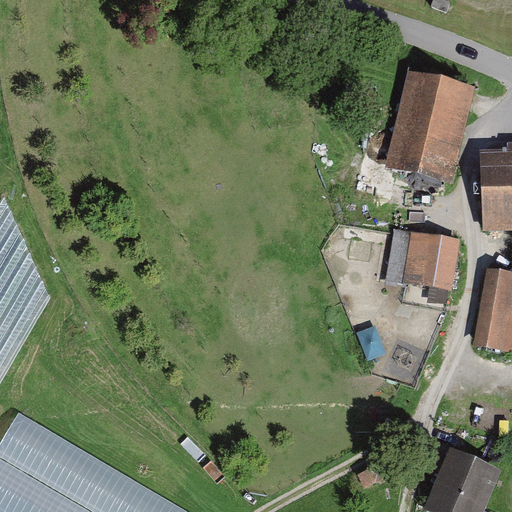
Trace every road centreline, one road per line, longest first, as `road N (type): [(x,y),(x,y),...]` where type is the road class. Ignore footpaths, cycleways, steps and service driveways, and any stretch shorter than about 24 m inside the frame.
road 1 (track): [(511,115),(479,144),(466,179),(474,301),(426,425),(410,511)]
road 2 (unclassified): [(511,73),(330,0)]
road 3 (track): [(275,511),(426,425)]
